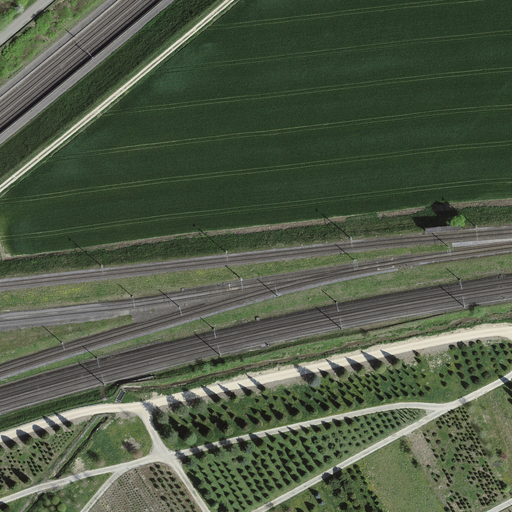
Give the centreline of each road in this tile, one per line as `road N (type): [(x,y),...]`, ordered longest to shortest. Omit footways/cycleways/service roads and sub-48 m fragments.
road 1 (track): [(0,438),(75,414),(511,332)]
road 2 (track): [(0,502),(99,471),(416,403),(441,418)]
road 3 (track): [(0,195),(231,0)]
road 4 (track): [(267,511),(511,380)]
road 5 (track): [(141,406),(205,511)]
